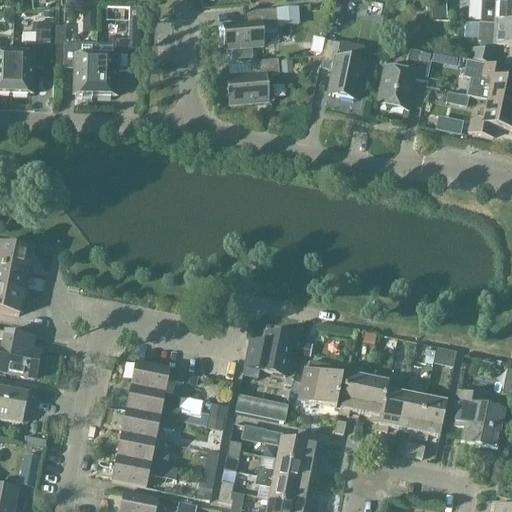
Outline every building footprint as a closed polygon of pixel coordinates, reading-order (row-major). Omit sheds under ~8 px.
[(480,0),(479,26),(511,27),(511,6),(494,5),(493,0),(480,0)] [(446,20),(445,1),(429,1),(430,21),(446,20)] [(299,27),(298,9),(275,10),(276,28),(299,27)] [(275,11),(246,14),(247,26),(222,28),(224,52),(263,49),(261,34),(276,33),(275,11)] [(24,56),(11,55),(10,96),(30,96),(31,70),(43,71),(44,45),(49,46),(50,26),(32,25),(31,35),(35,35),(35,45),(24,45),(24,56)] [(511,27),(479,26),(478,52),(468,49),(465,62),(490,67),(493,55),(491,54),(492,48),(511,49),(511,27)] [(322,42),(305,38),(301,54),(318,58),(322,42)] [(108,58),(95,58),(94,98),(114,99),(115,73),(127,73),(128,42),(108,41),(108,58)] [(338,43),(338,46),(324,43),(318,71),(331,73),(326,97),(353,102),(361,66),(363,66),(365,54),(362,48),(338,43)] [(94,98),(95,58),(83,57),(83,47),(64,46),(63,71),(75,72),(74,98),(94,98)] [(235,53),(236,64),(257,62),(256,52),(235,53)] [(424,85),(430,58),(408,53),(403,74),(383,70),(375,107),(404,113),(411,82),(424,85)] [(0,95),(10,96),(11,55),(0,54),(0,95)] [(264,78),(278,77),(277,62),(249,65),(250,79),(226,81),(228,108),(266,105),(264,78)] [(293,76),(292,63),(279,63),(279,77),(293,76)] [(465,100),(485,104),(511,109),(511,85),(503,84),(505,72),(465,64),(461,80),(469,81),(465,100)] [(511,133),(511,109),(485,104),(483,114),(478,113),(475,124),(469,123),(466,135),(491,141),(493,129),(511,133)] [(0,269),(27,275),(32,253),(0,246),(0,269)] [(0,291),(23,296),(27,275),(0,269),(0,291)] [(0,314),(19,318),(23,296),(0,291),(0,314)] [(19,338),(0,333),(0,375),(33,381),(38,353),(17,349),(19,338)] [(283,379),(292,340),(265,334),(260,355),(247,352),(241,379),(255,382),(257,373),(283,379)] [(376,339),(363,336),(360,351),(373,354),(376,339)] [(307,353),(299,351),(296,362),(305,364),(307,353)] [(321,366),(309,364),(308,371),(303,370),(296,403),(335,411),(342,379),(319,374),(321,366)] [(135,367),(130,390),(163,397),(166,385),(182,388),(184,377),(135,367)] [(197,379),(185,377),(183,386),(195,389),(197,379)] [(359,417),(366,381),(346,377),(338,416),(348,418),(349,414),(359,417)] [(379,423),(385,393),(387,385),(366,381),(359,417),(369,419),(369,421),(379,423)] [(26,419),(30,399),(27,398),(27,397),(15,394),(16,387),(0,383),(0,421),(22,426),(23,419),(26,419)] [(161,410),(163,397),(130,390),(125,413),(174,423),(176,413),(161,410)] [(397,432),(404,397),(385,393),(379,423),(377,432),(386,433),(387,430),(397,432)] [(495,452),(503,414),(469,407),(471,397),(455,394),(448,429),(463,432),(460,445),(495,452)] [(417,440),(425,401),(404,397),(397,432),(408,435),(407,438),(417,440)] [(445,405),(425,401),(417,440),(426,442),(427,439),(438,441),(445,405)] [(236,402),(234,415),(283,425),(285,413),(236,402)] [(172,434),(174,423),(125,413),(121,437),(154,444),(156,431),(172,434)] [(176,413),(174,423),(205,430),(207,419),(176,413)] [(223,422),(207,419),(205,430),(221,433),(223,422)] [(336,424),(334,436),(346,438),(348,427),(336,424)] [(86,443),(100,442),(99,430),(85,431),(86,443)] [(278,450),(276,462),(316,470),(318,460),(313,459),(315,448),(282,442),(283,438),(265,434),(263,447),(278,450)] [(151,457),(154,444),(121,437),(116,461),(165,471),(167,460),(151,457)] [(368,439),(365,450),(373,452),(376,441),(368,439)] [(373,452),(381,454),(384,443),(376,441),(373,452)] [(229,444),(227,452),(240,455),(241,447),(229,444)] [(406,447),(403,458),(412,460),(415,449),(406,447)] [(415,449),(412,460),(421,462),(423,451),(415,449)] [(238,463),(240,455),(227,452),(223,473),(235,476),(238,463)] [(163,482),(165,471),(116,461),(111,484),(144,491),(147,479),(163,482)] [(314,479),(316,470),(276,462),(274,474),(258,471),(256,479),(307,489),(309,478),(314,479)] [(305,500),(307,489),(256,479),(255,488),(271,491),(269,502),(308,510),(309,501),(305,500)] [(220,484),(218,492),(232,495),(233,487),(220,484)] [(0,511),(12,511),(16,494),(0,490),(0,511)] [(230,503),(232,495),(218,492),(217,500),(230,503)] [(179,494),(176,504),(199,509),(201,499),(179,494)] [(123,495),(119,511),(153,511),(156,501),(123,495)] [(307,511),(308,510),(269,502),(266,511),(257,511),(256,511),(307,511)]
